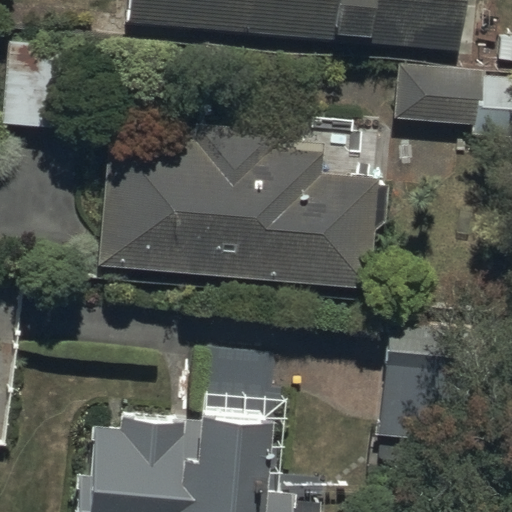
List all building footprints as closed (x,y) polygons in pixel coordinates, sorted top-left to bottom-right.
[(118,0),(117,15),(132,17),(319,33),(320,22),(358,26),(357,35),(452,44),(455,0),(118,0)] [(3,33),(0,67),(0,120),(86,127),(92,40),(3,33)] [(470,61),(393,56),(389,115),(467,120),(470,61)] [(88,260),(95,260),(362,277),(369,174),(313,170),(314,144),(262,140),(264,121),(186,117),(185,132),(96,126),(88,260)] [(282,389),(196,385),(195,405),(187,405),(186,415),(115,413),(115,417),(84,416),(83,466),(66,466),(65,511),(285,511),(287,475),(275,475),(277,415),(281,415),(282,389)]
